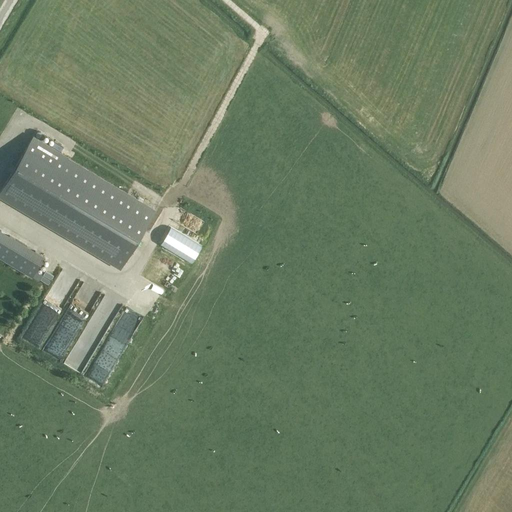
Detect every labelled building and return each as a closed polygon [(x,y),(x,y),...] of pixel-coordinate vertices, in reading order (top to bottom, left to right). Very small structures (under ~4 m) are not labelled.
[(33,136),(0,192),(0,195),(120,267),(155,209),(124,190),(69,157),(33,136)] [(0,230),(0,258),(38,281),(42,274),(36,270),(44,256),(0,230)] [(168,264),(164,275),(175,279),(183,261),(167,254),(164,262),(168,264)] [(53,276),(45,271),(40,279),(48,284),(53,276)] [(154,298),(152,301),(156,304),(164,292),(145,280),(140,289),(154,298)]
